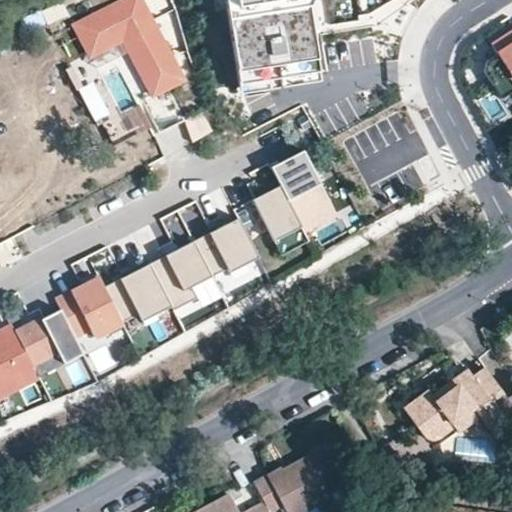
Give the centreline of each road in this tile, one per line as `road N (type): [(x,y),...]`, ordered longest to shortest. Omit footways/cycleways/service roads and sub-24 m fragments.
road 1 (residential): [(78,511),(511,253)]
road 2 (residential): [(511,245),(434,98),(432,33),(472,0)]
